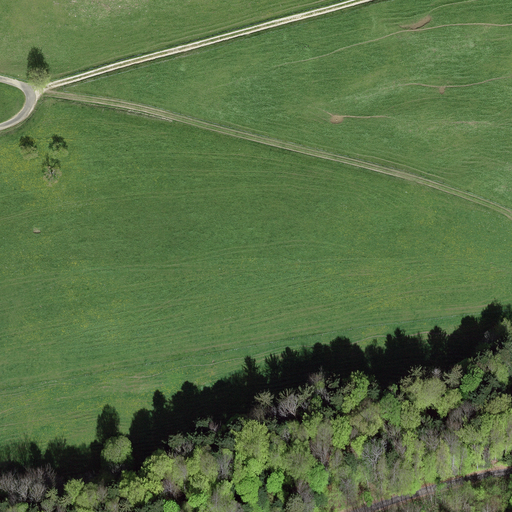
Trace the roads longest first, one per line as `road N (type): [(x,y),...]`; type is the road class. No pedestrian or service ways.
road 1 (track): [(511,212),(157,111),(30,93)]
road 2 (track): [(361,0),(30,93)]
road 3 (unclassified): [(511,471),(359,511)]
